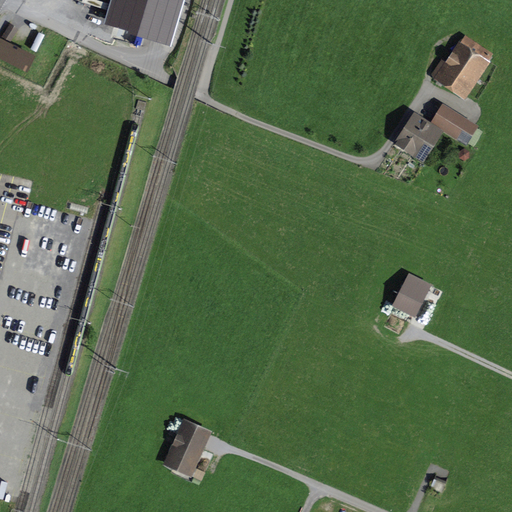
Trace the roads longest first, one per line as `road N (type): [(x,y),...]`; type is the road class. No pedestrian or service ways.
road 1 (residential): [(200,97),(364,160),(384,147),(425,84)]
road 2 (residential): [(0,2),(200,97)]
